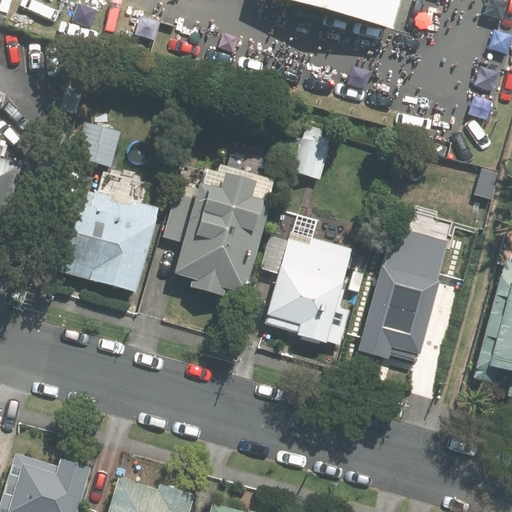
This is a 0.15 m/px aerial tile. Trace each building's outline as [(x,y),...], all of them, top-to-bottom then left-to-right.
[(278,0),(388,29),(395,0),(278,0)] [(120,132),(85,122),(75,158),(110,168),(120,132)] [(325,151),(308,146),(299,174),(317,180),(325,151)] [(0,229),(18,164),(0,159),(0,229)] [(217,189),(177,178),(162,238),(178,242),(170,275),(189,279),(187,287),(222,296),(223,290),(242,294),(266,202),(246,197),(250,182),(221,174),(217,189)] [(478,186),(451,180),(446,197),(474,204),(478,186)] [(87,206),(73,203),(55,272),(132,292),(154,207),(91,191),(87,206)] [(314,221),(274,210),(257,268),(276,273),(262,321),(296,331),(295,335),(323,343),(349,249),(310,238),(314,221)] [(511,261),(503,259),(470,376),(508,386),(505,398),(511,399),(511,261)] [(432,294),(375,278),(355,351),(412,367),(432,294)] [(13,453),(0,495),(0,511),(74,511),(88,468),(58,459),(56,466),(13,453)] [(185,511),(191,494),(157,484),(155,490),(116,478),(105,511),(185,511)] [(243,511),(206,502),(203,511),(243,511)]
